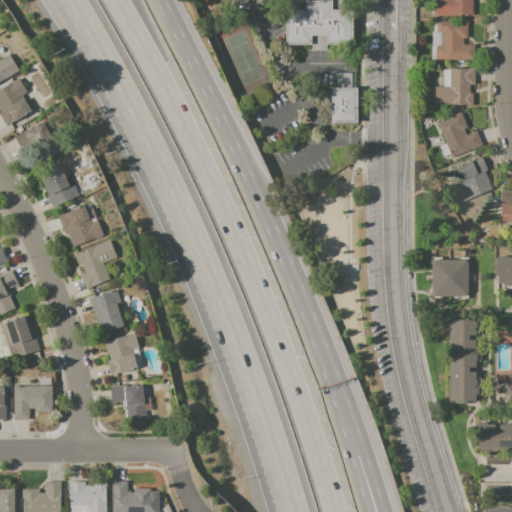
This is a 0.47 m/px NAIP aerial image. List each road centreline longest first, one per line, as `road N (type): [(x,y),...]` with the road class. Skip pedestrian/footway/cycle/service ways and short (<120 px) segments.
road 1 (motorway): [(67,0),(127,104),(204,268),(291,511)]
road 2 (motorway): [(338,511),(306,410),(217,194),(115,0)]
road 3 (motorway): [(349,431),(236,148),(158,0)]
road 4 (residential): [(448,511),(404,343),(396,150)]
road 5 (residential): [(0,184),(61,306),(84,447)]
road 6 (residential): [(84,447),(162,447),(174,455),(199,511)]
road 7 (residential): [(396,150),(395,0)]
road 8 (residential): [(511,130),(505,0)]
